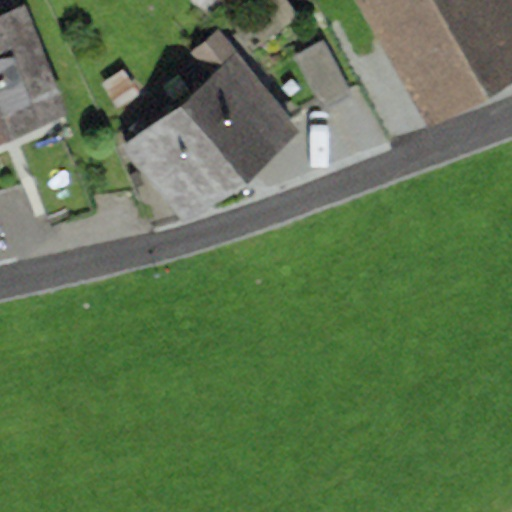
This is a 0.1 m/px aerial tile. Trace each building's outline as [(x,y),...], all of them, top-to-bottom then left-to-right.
[(264,0),(232,23),(249,46),(296,13),(286,0),(264,0)] [(511,68),(511,0),(362,0),(431,116),(511,68)] [(24,4),(0,12),(0,129),(63,105),(24,4)] [(204,68),(183,86),(246,159),(297,115),(220,24),(189,50),(204,68)] [(323,36),(295,51),(323,104),(351,90),(323,36)] [(183,86),(122,138),(184,211),(246,159),(183,86)] [(23,154),(51,220),(95,201),(67,135),(23,154)]
